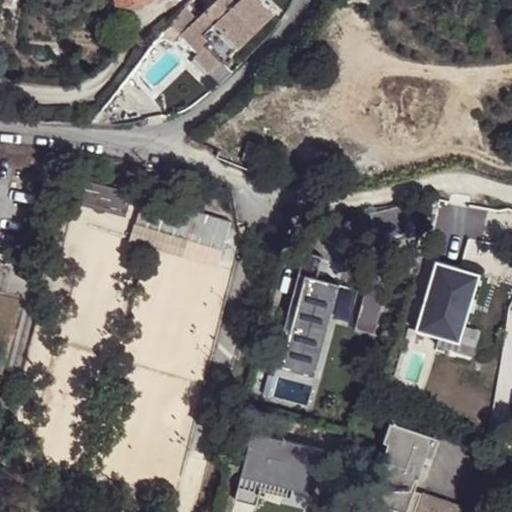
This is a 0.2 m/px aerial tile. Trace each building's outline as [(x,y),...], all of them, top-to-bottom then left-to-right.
[(246,0),(216,0),(193,22),(210,41),(205,46),(220,62),(237,46),(238,48),(266,22),(246,0)] [(272,17),(256,0),(246,0),(266,22),(272,17)] [(193,22),(180,33),(198,53),(193,57),(207,72),(220,62),(205,46),(210,41),(193,22)] [(76,193),(79,180),(71,178),(66,200),(118,213),(123,191),(115,189),(112,203),(76,193)] [(115,189),(79,180),(76,193),(112,203),(115,189)] [(231,221),(143,197),(135,225),(223,250),(231,221)] [(223,250),(135,225),(131,240),(219,265),(223,250)] [(480,275),(435,261),(415,330),(460,343),(480,275)] [(390,271),(370,267),(356,324),(376,329),(390,271)] [(340,280),(298,270),(279,349),(286,351),(282,364),(317,373),(340,280)] [(276,376),(270,374),(265,394),(271,395),(276,376)] [(477,511),(417,490),(436,436),(397,422),(370,499),(359,495),(352,511),(477,511)] [(328,450),(256,430),(237,498),(259,505),(264,489),(266,480),(297,488),(316,494),(328,450)] [(294,497),(297,488),(266,480),(264,489),(294,497)]
